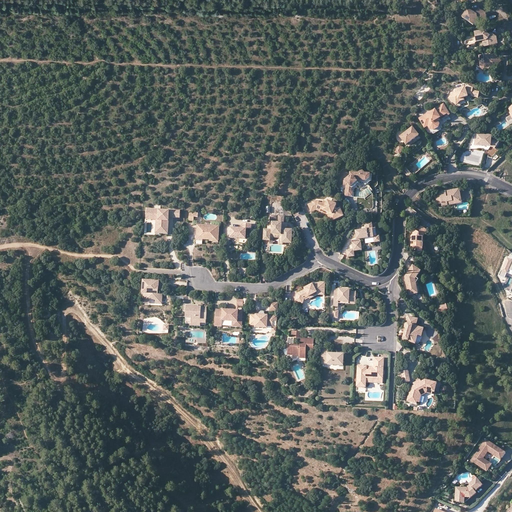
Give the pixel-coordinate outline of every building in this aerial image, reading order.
[(471,19),(478,24),(481,24),(484,21),(483,17),(486,14),(479,9),(475,14),(468,9),(462,17),(469,23),(471,19)] [(495,40),(496,37),(491,34),(489,36),(488,34),(485,35),(484,31),(475,33),(477,48),(495,44),(495,40)] [(480,67),(485,67),(485,64),(493,63),(493,66),(498,65),(497,57),(493,57),(492,55),(479,56),(480,67)] [(447,98),(454,104),(458,99),(463,98),(462,95),(466,94),(467,94),(471,95),(470,96),(477,98),(479,93),(472,91),(473,89),(467,88),(464,88),(455,90),(455,92),(451,93),(447,98)] [(426,112),(418,118),(426,129),(428,128),(431,132),(435,133),(439,130),(440,126),(439,124),(451,116),(443,103),(427,113),(426,112)] [(413,128),(401,137),(407,145),(419,136),(413,128)] [(474,140),(474,145),(484,146),(490,146),(494,149),(498,142),(493,139),(492,141),(490,140),(490,136),(476,135),(476,140),(474,140)] [(403,148),(398,146),(395,153),(399,155),(403,148)] [(416,165),(409,171),(412,176),(420,170),(419,169),(416,165)] [(347,185),(345,196),(353,197),(354,191),(352,191),(353,188),(357,185),(355,183),(356,181),(357,180),(358,180),(359,179),(361,178),(361,179),(365,179),(366,181),(371,178),(371,174),(366,174),(363,170),(359,173),(351,172),(350,177),(346,180),(347,182),(348,182),(349,183),(347,185)] [(440,195),(439,193),(435,194),(437,204),(441,204),(442,207),(448,206),(448,202),(461,200),(459,189),(445,191),(446,194),(440,195)] [(316,210),(316,211),(317,208),(321,210),(328,212),(333,214),(335,219),(344,216),(340,208),(337,209),(336,206),(337,204),(328,201),(327,202),(324,201),(323,204),(316,201),(308,205),(311,212),(316,210)] [(158,230),(168,231),(169,217),(169,211),(159,210),(147,209),(146,217),(158,218),(158,230)] [(333,220),(335,219),(333,214),(328,212),(327,214),(331,216),(333,220)] [(283,235),(282,243),(292,244),(293,230),(287,230),(286,230),(286,227),(287,227),(288,224),(284,223),(284,216),(279,216),(279,223),(276,223),(276,216),(271,216),(270,224),(268,223),(268,230),(264,230),(264,241),(270,241),(270,235),(283,235)] [(168,233),(168,231),(158,230),(158,218),(146,217),(146,220),(156,220),(156,232),(168,233)] [(241,229),(231,229),(230,238),(245,239),(246,229),(251,230),(251,224),(241,224),(241,229)] [(357,240),(355,240),(355,243),(352,243),(353,251),(361,250),(360,240),(374,238),(373,229),(372,224),(366,224),(367,230),(356,231),(357,240)] [(213,240),(219,241),(220,226),(198,225),(197,237),(207,238),(207,240),(213,240)] [(420,244),(423,244),(423,238),(427,232),(421,228),(420,230),(417,229),(414,235),(415,236),(414,238),(412,238),(411,249),(418,250),(418,245),(420,244)] [(282,245),(282,243),(283,235),(270,235),(270,241),(270,244),(273,245),(274,238),(279,238),(279,245),(282,245)] [(511,261),(506,258),(498,276),(503,278),(507,269),(511,271),(511,261)] [(413,282),(415,280),(421,272),(413,266),(405,277),(406,282),(407,282),(407,285),(406,285),(408,295),(416,294),(413,282)] [(157,301),(163,301),(163,294),(159,294),(157,294),(158,287),(159,287),(160,281),(144,280),(143,294),(145,294),(145,300),(151,301),(151,300),(157,300),(157,301)] [(317,293),(325,293),(325,283),(313,282),(313,285),(305,289),(305,290),(298,294),(295,302),(303,304),(305,299),(303,297),(308,295),(309,297),(317,293)] [(349,301),(356,301),(357,292),(352,292),(350,292),(350,290),(335,290),(334,307),(339,307),(339,303),(339,302),(349,302),(349,301)] [(276,311),(277,311),(278,303),(270,303),(269,311),(276,311)] [(201,319),(206,320),(207,308),(198,307),(192,307),(192,305),(185,304),(184,306),(184,311),(185,312),(186,312),(186,319),(191,319),(191,323),(201,323),(201,319)] [(446,304),(437,307),(438,312),(448,309),(446,304)] [(237,311),(216,310),(215,326),(222,326),(222,321),(233,322),(233,327),(242,327),(243,311),(238,311),(237,311)] [(255,325),(255,326),(267,327),(267,326),(273,326),(273,322),(277,322),(277,316),(275,316),(265,316),(265,315),(264,313),(262,313),(260,314),(259,315),(256,315),(256,316),(251,316),(250,325),(255,325)] [(418,340),(421,328),(417,327),(419,319),(409,316),(407,324),(408,325),(407,329),(404,340),(409,342),(409,343),(417,345),(422,341),(418,340)] [(295,339),(302,339),(302,332),(293,332),(293,338),(289,338),(289,348),(288,355),(301,356),(301,361),(306,361),(307,351),(314,351),(315,339),(307,339),(306,343),(301,343),(301,346),(295,345),(295,339)] [(329,350),(322,350),(322,364),(328,364),(328,365),(344,366),(344,354),(328,354),(329,350)] [(368,370),(368,367),(359,366),(358,387),(367,387),(367,382),(367,378),(384,379),(385,358),(375,358),(375,367),(373,367),(373,370),(368,370)] [(411,389),(407,402),(417,404),(419,394),(426,391),(434,393),(437,384),(427,381),(425,381),(424,381),(422,382),(415,386),(412,387),(412,388),(411,389)] [(419,394),(417,404),(420,404),(422,396),(427,394),(433,395),(434,393),(426,391),(419,394)] [(506,452),(486,439),(471,461),(482,468),(484,465),(482,458),(488,450),(490,450),(502,458),(506,452)] [(488,450),(482,458),(484,465),(482,468),(488,472),(492,464),(484,459),(489,452),(501,460),(502,458),(490,450),(488,450)] [(468,488),(460,488),(460,497),(456,497),(456,503),(465,503),(477,494),(475,492),(483,485),(477,478),(474,480),(469,484),(471,486),(468,488)]
